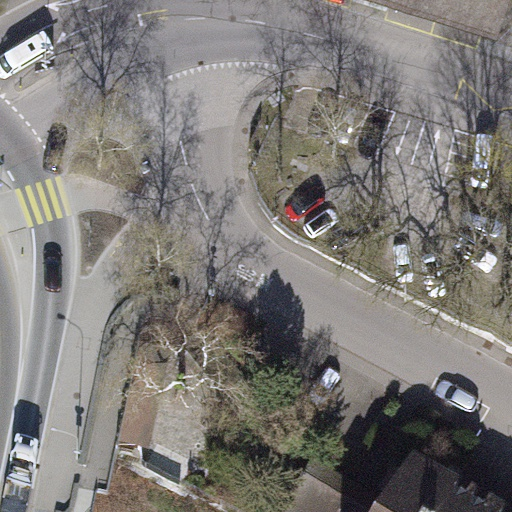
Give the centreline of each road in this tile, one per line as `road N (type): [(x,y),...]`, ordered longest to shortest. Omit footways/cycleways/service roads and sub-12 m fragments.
road 1 (residential): [(511,405),(282,278),(218,231),(195,187),(144,21)]
road 2 (tertiary): [(511,89),(276,21),(144,21)]
road 3 (primary): [(0,486),(27,312),(20,240),(0,184)]
road 4 (tertiary): [(144,21),(52,63),(0,105)]
